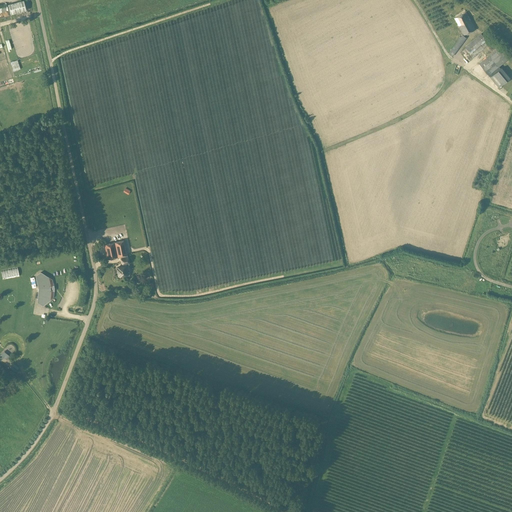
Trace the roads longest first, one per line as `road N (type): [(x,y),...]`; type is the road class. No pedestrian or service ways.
road 1 (unclassified): [(0,479),(50,417),(95,297),(37,0)]
road 2 (track): [(511,101),(451,59),(413,0)]
